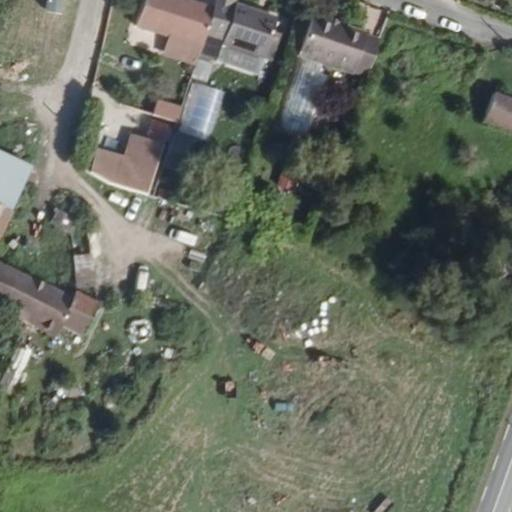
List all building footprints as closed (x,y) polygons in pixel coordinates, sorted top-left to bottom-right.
[(202,36),(212,7),(192,0),(139,0),(132,23),(167,35),(198,46),(202,36)] [(271,29),(274,20),(232,5),(218,0),(214,0),(202,36),(221,43),(229,45),(259,56),(261,56),(271,29)] [(364,81),(378,42),(312,19),(298,57),(364,81)] [(270,60),(280,33),(271,29),(261,56),(270,60)] [(196,52),(198,46),(167,35),(160,53),(192,64),(196,52)] [(215,59),(221,43),(202,36),(198,46),(196,52),(215,59)] [(259,56),(229,45),(224,60),(254,70),(259,56)] [(211,143),(225,91),(191,82),(178,131),(174,130),(165,166),(183,171),(192,138),(211,143)] [(511,132),(511,98),(493,90),(480,119),(511,132)] [(147,136),(170,142),(179,105),(156,99),(147,136)] [(143,194),(159,148),(131,136),(123,159),(95,152),(91,172),(109,183),(143,194)] [(76,286),(94,286),(94,255),(76,256),(76,286)] [(58,306),(0,275),(0,322),(41,344),(47,334),(69,346),(85,312),(85,308),(63,297),(58,306)]
